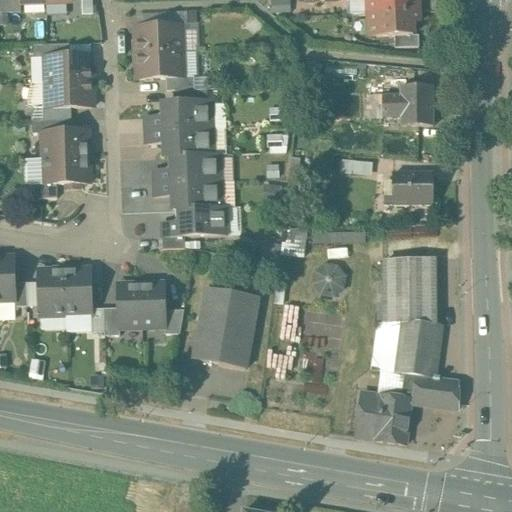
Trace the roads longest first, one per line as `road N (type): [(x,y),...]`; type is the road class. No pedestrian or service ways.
road 1 (tertiary): [(0,405),(493,496)]
road 2 (tertiary): [(493,496),(480,0)]
road 3 (residential): [(0,228),(62,237),(98,227),(116,190),(103,0)]
